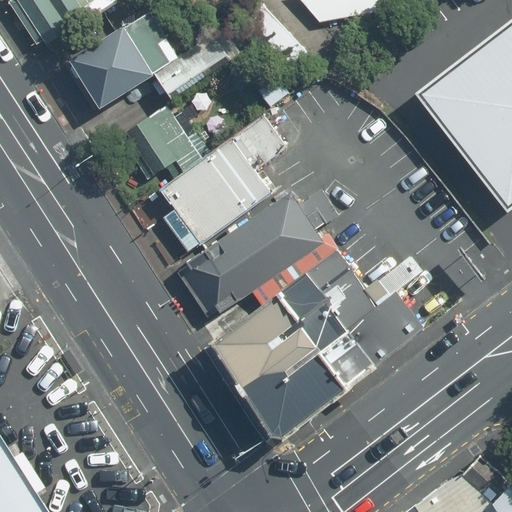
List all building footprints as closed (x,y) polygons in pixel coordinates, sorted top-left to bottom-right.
[(92,20),(79,0),(18,0),(47,47),(92,20)] [(421,0),(306,0),(323,20),(423,1),(421,0)] [(151,8),(72,56),(102,105),(180,54),(151,8)] [(511,204),(511,18),(419,90),(509,207),(511,204)] [(224,27),(153,76),(170,101),(242,52),(224,27)] [(277,104),(298,88),(285,71),(264,87),(277,104)] [(167,104),(125,132),(154,175),(166,167),(176,160),(185,173),(205,158),(177,117),(167,104)] [(177,117),(205,158),(212,153),(197,131),(195,132),(182,113),(177,117)] [(175,180),(161,190),(175,209),(200,243),(201,245),(272,193),(255,170),(285,148),(287,147),(264,115),(212,153),(205,158),(185,173),(175,180)] [(147,180),(154,175),(125,132),(120,136),(147,180)] [(176,160),(166,167),(175,180),(185,173),(176,160)] [(218,310),(220,313),(252,291),(324,243),(321,238),(316,231),(338,216),(321,190),(299,206),(291,194),(187,263),(188,265),(218,310)] [(163,218),(188,252),(200,243),(175,209),(163,218)] [(328,233),(321,238),(324,243),(252,291),(261,305),(337,251),(339,248),(328,233)] [(214,339),(270,438),(286,440),(378,368),(376,366),(424,328),(396,288),(374,304),(337,251),(261,305),(214,339)] [(218,310),(188,265),(178,272),(207,317),(218,310)] [(60,511),(0,417),(0,511),(60,511)] [(511,511),(511,493),(488,470),(429,511),(511,511)]
